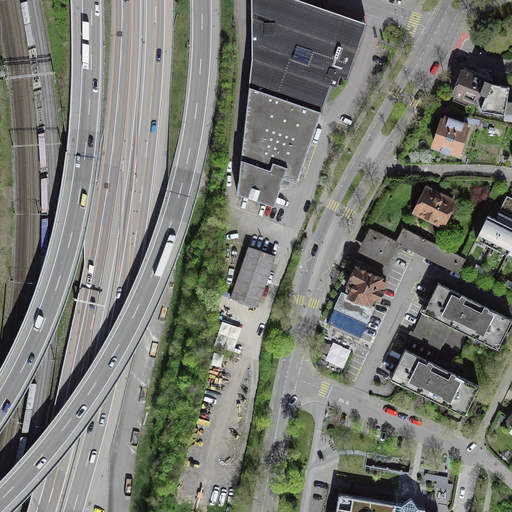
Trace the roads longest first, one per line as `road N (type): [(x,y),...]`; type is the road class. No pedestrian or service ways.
road 1 (motorway): [(0,500),(90,390),(155,266),(189,152),(201,0)]
road 2 (residential): [(242,0),(229,214),(293,238),(392,13)]
road 3 (motorway): [(131,0),(109,233),(46,511)]
road 4 (motorway): [(73,511),(128,283),(155,0)]
road 5 (motorway): [(91,0),(89,106),(69,242),(42,324),(0,407)]
road 6 (secondary): [(369,158),(326,240),(287,376)]
road 7 (residential): [(474,450),(287,376)]
road 8 (residential): [(369,158),(399,170),(511,175)]
road 9 (secondary): [(287,376),(263,511)]
road 10 (secondary): [(430,50),(369,158)]
